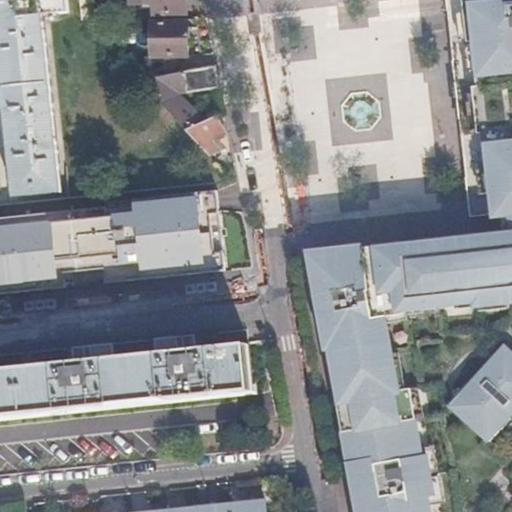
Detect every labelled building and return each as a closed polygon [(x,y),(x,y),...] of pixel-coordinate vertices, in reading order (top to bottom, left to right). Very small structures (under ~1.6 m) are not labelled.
[(0,0),(0,31),(16,194),(62,190),(44,13),(71,10),(69,0),(0,0)] [(186,0),(132,0),(132,1),(155,2),(155,13),(187,13),(186,0)] [(511,0),(448,0),(474,220),(505,217),(505,219),(511,218),(511,0)] [(157,77),(178,72),(178,56),(189,56),(188,23),(152,23),(153,56),(145,57),(144,79),(157,77)] [(181,94),(220,87),(216,66),(178,72),(157,77),(161,97),(157,97),(187,128),(205,120),(181,100),(181,94)] [(187,128),(210,152),(220,147),(211,138),(226,132),(218,114),(205,120),(187,128)] [(137,204),(0,217),(0,293),(68,286),(66,272),(106,268),(107,282),(227,270),(219,189),(136,199),(137,204)] [(511,511),(511,235),(315,256),(360,511),(511,511)] [(177,335),(178,351),(197,349),(195,333),(177,335)] [(0,415),(254,388),(249,344),(197,349),(178,351),(93,360),(75,362),(0,369),(0,415)] [(73,346),(75,362),(93,360),(91,344),(73,346)] [(233,504),(233,511),(267,511),(266,501),(233,504)]
